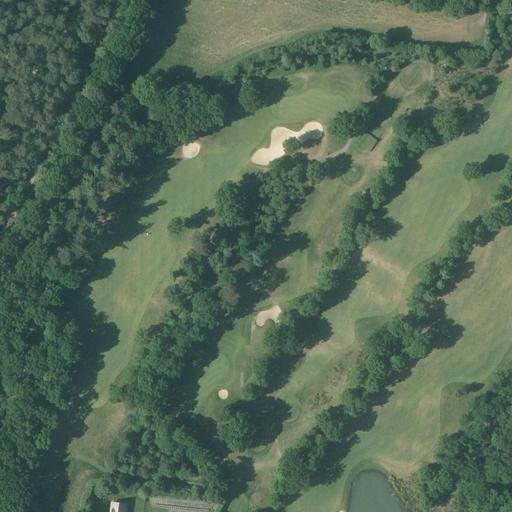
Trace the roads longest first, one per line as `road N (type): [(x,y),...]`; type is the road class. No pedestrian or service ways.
road 1 (track): [(0,306),(150,0)]
road 2 (unknown): [(0,245),(118,0)]
